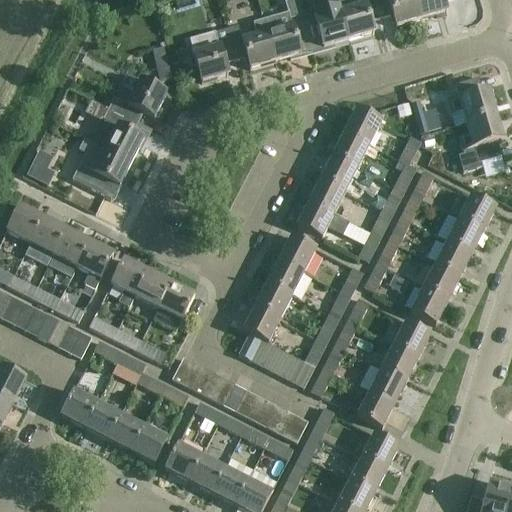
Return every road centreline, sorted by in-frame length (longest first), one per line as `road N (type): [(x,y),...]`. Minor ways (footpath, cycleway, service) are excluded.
road 1 (residential): [(323,92),(193,131),(148,212),(153,238),(231,277),(296,147)]
road 2 (residential): [(323,92),(508,37)]
road 3 (residential): [(33,444),(65,377),(0,344)]
road 4 (residential): [(469,424),(511,287)]
